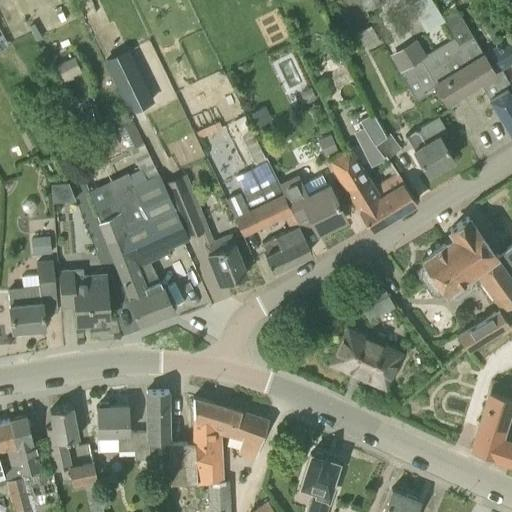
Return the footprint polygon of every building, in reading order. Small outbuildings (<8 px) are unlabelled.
[(378,0),(359,0),(365,11),(380,3),(380,2),(378,0)] [(444,20),(443,19),(443,18),(431,0),(415,0),(408,4),(425,32),(444,20)] [(511,0),(502,0),(511,15),(511,0)] [(458,44),(472,35),(457,11),(443,19),(444,20),(454,38),(458,44)] [(367,48),(380,41),(370,25),(358,32),(367,48)] [(458,44),(454,38),(418,60),(425,71),(406,83),(399,71),(398,72),(416,101),(437,88),(446,103),(494,72),(472,35),(458,44)] [(479,83),(482,87),(511,137),(511,88),(502,71),(511,64),(511,38),(485,53),(496,72),(479,83)] [(151,101),(127,49),(115,55),(105,60),(129,112),(151,101)] [(315,98),(310,88),(300,93),(305,103),(315,98)] [(376,144),(387,136),(373,113),(359,120),(364,128),(371,140),(375,145),(376,144)] [(233,122),(240,134),(251,129),(244,116),(233,122)] [(438,117),(405,136),(413,150),(428,174),(453,159),(439,136),(447,131),(438,117)] [(240,134),(254,163),(265,158),(251,129),(240,134)] [(385,155),(387,158),(401,148),(390,134),(387,136),(376,144),(385,155)] [(337,150),(330,135),(318,140),(325,155),(337,150)] [(189,237),(188,236),(165,184),(155,163),(153,163),(143,143),(142,143),(130,149),(146,183),(136,188),(129,175),(88,193),(107,241),(134,229),(149,260),(169,250),(167,246),(189,237)] [(418,197),(415,199),(404,182),(397,173),(382,182),(373,188),(349,150),(330,160),(370,229),(415,201),(419,199),(418,197)] [(321,174),(301,184),(297,176),(279,185),(282,191),(298,223),(299,225),(310,219),(317,233),(346,219),(329,184),(327,185),(321,174)] [(208,228),(187,175),(165,184),(188,236),(208,228)] [(53,182),(55,199),(74,197),(72,179),(53,182)] [(242,233),(282,214),(291,209),(282,191),(281,191),(250,207),(248,207),(233,214),(242,233)] [(248,207),(241,192),(228,198),(226,199),(233,214),(248,207)] [(508,325),(511,322),(511,281),(495,257),(468,217),(449,230),(454,237),(446,242),(462,264),(460,267),(467,277),(474,272),(500,309),(499,310),(508,325)] [(299,225),(298,223),(289,227),(274,235),(275,236),(262,243),(267,253),(265,254),(272,270),(311,250),(299,225)] [(174,308),(149,260),(134,229),(107,241),(138,322),(174,308)] [(246,274),(234,243),(231,235),(205,245),(208,254),(207,254),(217,277),(220,276),(223,283),(246,274)] [(51,252),(49,236),(32,237),(33,254),(51,252)] [(462,264),(446,242),(423,259),(427,264),(420,268),(419,276),(431,293),(439,295),(445,291),(446,292),(447,292),(450,297),(456,297),(470,288),(470,282),(467,277),(460,267),(462,264)] [(56,300),(52,260),(36,262),(37,276),(38,286),(22,288),(8,289),(12,330),(44,327),(41,301),(56,300)] [(108,322),(104,273),(83,274),(83,269),(57,271),(60,307),(74,306),(76,324),(108,322)] [(387,294),(382,285),(366,294),(372,303),(387,294)] [(378,317),(394,307),(388,296),(371,306),(378,317)] [(468,351),(508,325),(499,310),(484,319),(483,318),(473,323),(474,325),(458,336),(468,351)] [(399,353),(347,329),(332,361),(384,386),(399,353)] [(511,399),(511,388),(492,382),(471,450),(511,462),(511,441),(499,438),(511,399)] [(196,465),(195,443),(170,443),(169,390),(146,391),(147,430),(149,430),(151,458),(152,485),(196,482),(196,465)] [(240,410),(194,396),(195,443),(196,465),(196,482),(197,484),(209,483),(211,511),(230,511),(229,480),(219,481),(219,464),(221,464),(221,434),(231,437),(240,410)] [(77,438),(71,406),(50,410),(53,426),(47,427),(56,472),(69,469),(70,469),(65,440),(77,438)] [(129,431),(128,406),(96,407),(97,451),(134,450),(134,458),(151,458),(149,430),(147,430),(129,431)] [(268,419),(240,410),(231,437),(242,440),(239,452),(255,457),(268,419)] [(39,469),(26,415),(9,419),(22,473),(21,473),(31,507),(31,511),(57,511),(57,509),(60,508),(52,470),(40,472),(39,469)] [(0,482),(0,489),(5,511),(17,511),(31,507),(21,473),(22,473),(9,419),(8,420),(0,422),(0,466),(3,476),(5,481),(0,482)] [(330,481),(336,462),(310,453),(300,485),(315,490),(308,511),(324,511),(333,482),(330,481)] [(94,464),(70,469),(69,469),(72,485),(97,480),(94,464)] [(413,511),(419,499),(392,489),(382,511),(413,511)] [(272,511),(267,501),(246,511),(272,511)]
